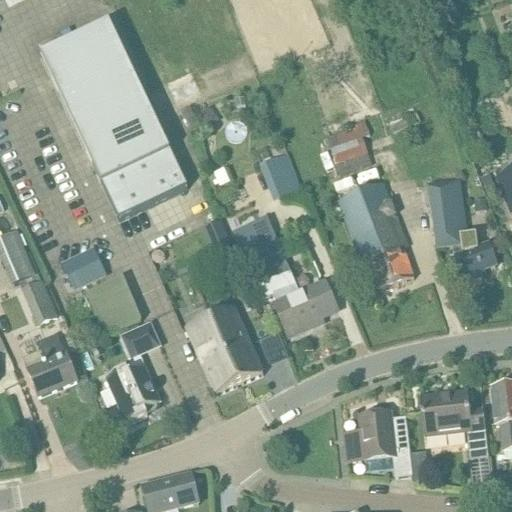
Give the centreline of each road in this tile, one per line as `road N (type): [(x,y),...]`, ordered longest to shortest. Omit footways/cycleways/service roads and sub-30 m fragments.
road 1 (tertiary): [(511,340),(367,366),(220,440)]
road 2 (residential): [(475,511),(284,493),(253,482),(220,440)]
road 3 (tertiary): [(220,440),(68,488)]
